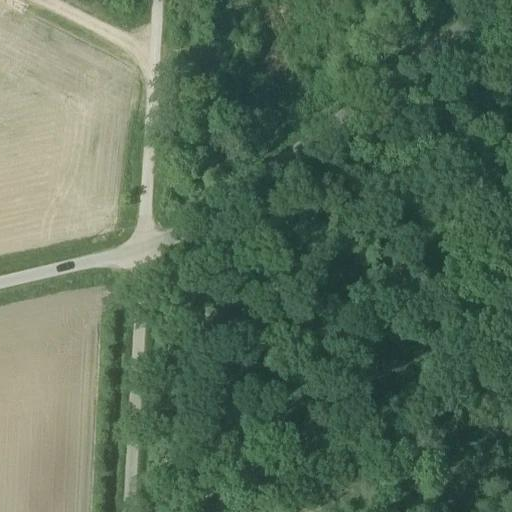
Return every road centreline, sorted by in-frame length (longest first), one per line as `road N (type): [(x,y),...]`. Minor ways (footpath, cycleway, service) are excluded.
road 1 (unclassified): [(143,252),(238,204),(508,0)]
road 2 (unclassified): [(129,511),(143,252)]
road 3 (track): [(143,252),(158,0)]
road 4 (unclassified): [(143,252),(0,284)]
